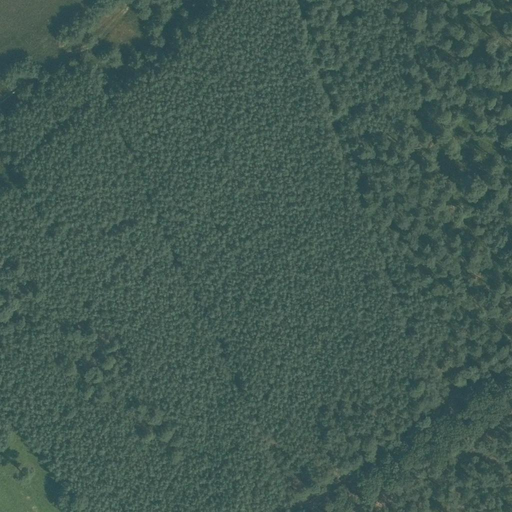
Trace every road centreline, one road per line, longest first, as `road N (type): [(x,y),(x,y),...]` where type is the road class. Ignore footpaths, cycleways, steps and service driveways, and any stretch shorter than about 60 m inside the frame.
road 1 (track): [(303,511),(511,363)]
road 2 (track): [(122,0),(0,93)]
